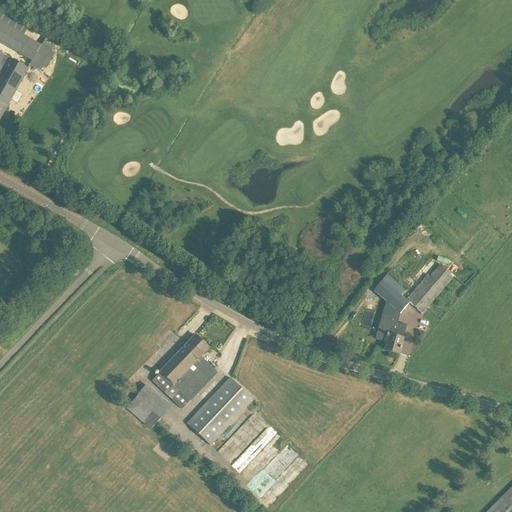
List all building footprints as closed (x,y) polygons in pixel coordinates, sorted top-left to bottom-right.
[(12,59),(28,69),(31,64),(41,47),(0,23),(0,41),(17,51),(12,59)] [(41,47),(31,64),(41,70),(43,66),(46,68),(54,54),(51,53),(57,44),(46,38),(41,47)] [(0,72),(9,58),(0,52),(0,72)] [(28,69),(12,59),(9,58),(0,72),(0,117),(5,109),(5,108),(6,109),(28,69)] [(454,276),(433,258),(405,290),(414,298),(409,303),(422,314),(454,277),(454,276)] [(400,314),(409,303),(414,298),(405,290),(387,275),(374,292),(400,314)] [(385,351),(399,355),(407,326),(398,323),(398,319),(384,315),(377,340),(388,343),(385,351)] [(209,348),(196,336),(196,335),(160,373),(174,386),(201,357),(209,348)] [(160,373),(152,381),(182,410),(190,402),(191,402),(218,373),(201,357),(174,386),(160,373)] [(230,378),(187,424),(211,446),(254,401),(230,378)] [(136,398),(127,409),(151,430),(160,419),(161,420),(172,407),(147,385),(135,398),(136,398)] [(511,511),(511,487),(486,511),(511,511)]
